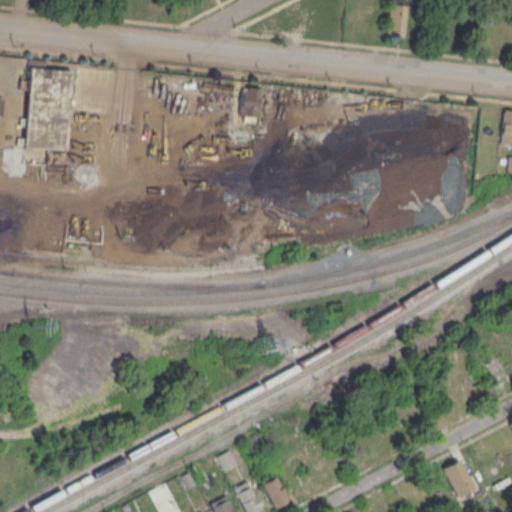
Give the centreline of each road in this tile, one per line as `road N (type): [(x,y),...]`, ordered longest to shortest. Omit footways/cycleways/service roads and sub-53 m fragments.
road 1 (tertiary): [(511,83),(0,28)]
road 2 (residential): [(511,406),(313,511)]
